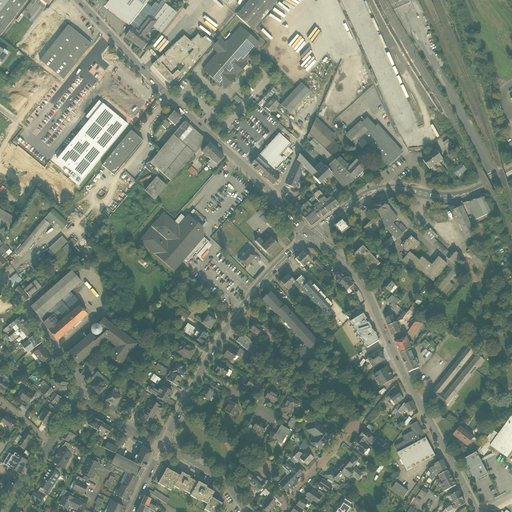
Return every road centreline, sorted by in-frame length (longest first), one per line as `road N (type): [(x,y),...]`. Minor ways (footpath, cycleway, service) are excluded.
road 1 (secondary): [(476,511),(362,284),(309,236)]
road 2 (secondary): [(272,197),(77,0)]
road 3 (residential): [(495,180),(404,9)]
road 4 (tertiary): [(200,371),(264,279),(309,236)]
road 5 (residential): [(80,401),(58,352),(0,280)]
road 6 (residential): [(272,197),(329,75)]
